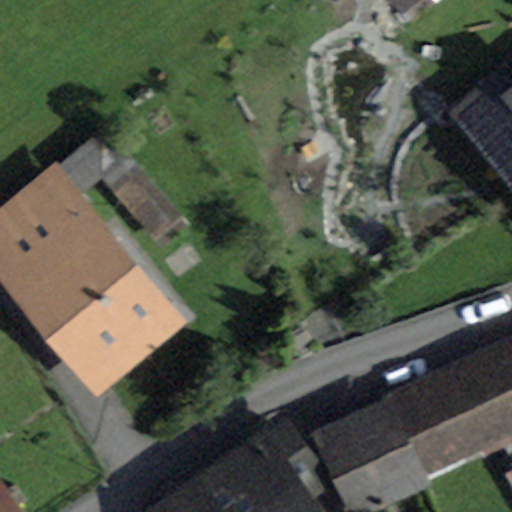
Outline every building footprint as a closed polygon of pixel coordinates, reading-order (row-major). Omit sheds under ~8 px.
[(511,80),(503,71),(460,109),(511,168),(511,80)] [(101,165),(164,239),(183,223),(103,129),(59,167),(75,186),(101,165)] [(0,209),(0,254),(92,363),(158,308),(60,192),(44,173),(0,209)] [(164,261),(180,279),(203,259),(187,241),(164,261)] [(511,345),(387,404),(417,468),(511,423),(511,345)] [(355,507),(421,476),(417,468),(387,404),(322,435),(355,507)] [(273,511),(301,492),(292,480),(312,465),(284,426),(164,511),(273,511)] [(0,482),(0,511),(15,511),(20,509),(0,482)] [(314,511),(301,492),(273,511),(314,511)]
